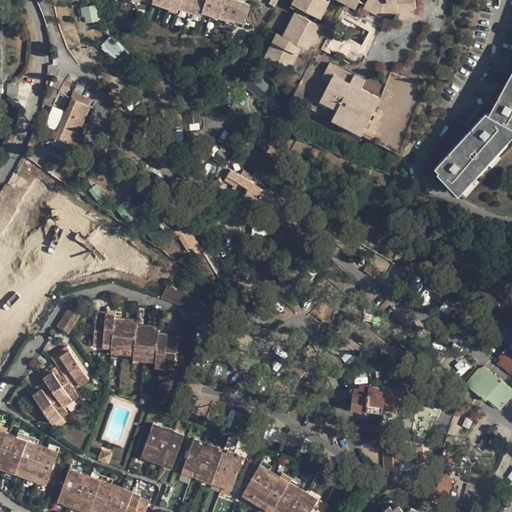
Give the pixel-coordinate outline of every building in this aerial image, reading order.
[(203,0),(155,0),(155,4),(176,12),(178,7),(202,16),(218,22),(220,17),(244,25),(251,5),(239,0),(237,4),(225,0),(207,0),(207,1),(203,0)] [(278,32),(265,56),(284,65),(296,41),(300,43),(309,47),(313,39),(321,24),(308,18),(311,11),(319,15),(326,0),(298,0),(295,6),(297,8),(301,10),(288,37),(284,35),(278,32)] [(329,0),(326,0),(319,15),(322,16),(330,0),(329,0)] [(368,0),(367,2),(365,6),(373,10),(375,7),(382,11),(389,10),(389,14),(399,13),(399,14),(418,12),(416,0),(368,0)] [(84,23),(98,21),(96,5),(82,7),(84,23)] [(201,20),(202,16),(178,7),(176,12),(201,20)] [(284,35),(288,37),(301,10),(297,8),(284,35)] [(244,25),(220,17),(218,22),(242,30),(244,25)] [(321,24),(313,39),(317,41),(325,26),(321,24)] [(115,58),(123,48),(109,37),(101,47),(115,58)] [(296,41),(284,65),(288,67),(300,43),(296,41)] [(354,54),(342,47),(337,56),(350,62),(354,54)] [(329,80),(320,98),(337,106),(354,72),(329,60),(325,68),(332,72),(329,80)] [(325,68),(321,76),(329,80),(332,72),(325,68)] [(486,111),(436,167),(458,189),(511,130),(511,71),(490,113),(486,111)] [(337,106),(334,111),(340,114),(356,83),(359,85),(363,77),(354,72),(337,106)] [(250,84),(242,80),(238,91),(246,95),(250,84)] [(340,114),(337,120),(362,133),(380,96),(359,85),(356,83),(340,114)] [(18,97),(18,84),(7,84),(7,97),(18,97)] [(266,93),(259,88),(252,99),(259,103),(266,93)] [(76,92),(74,98),(88,105),(91,99),(76,92)] [(66,148),(64,153),(67,155),(79,127),(76,126),(66,148)] [(201,134),(194,130),(187,140),(194,145),(201,134)] [(66,148),(45,139),(43,145),(64,153),(66,148)] [(262,141),(257,145),(263,153),(268,149),(262,141)] [(257,145),(250,149),(257,158),(263,153),(257,145)] [(216,151),(209,147),(202,157),(209,162),(216,151)] [(251,160),(244,163),(248,173),(256,169),(251,160)] [(231,170),(225,180),(234,185),(236,183),(237,181),(250,188),(248,190),(244,198),(257,205),(258,203),(262,205),(268,192),(252,183),(253,182),(231,170)] [(250,188),(237,181),(236,183),(238,184),(248,190),(250,188)] [(278,198),(268,192),(262,205),(266,208),(271,210),(273,207),(278,198)] [(37,207),(19,193),(15,199),(10,205),(8,203),(0,213),(0,227),(17,239),(23,229),(23,228),(37,207)] [(280,195),(278,198),(273,207),(277,210),(278,209),(280,210),(287,200),(280,195)] [(262,205),(258,203),(257,205),(255,208),(264,212),(266,208),(262,205)] [(189,228),(174,230),(173,232),(173,233),(174,235),(174,236),(179,233),(189,251),(194,249),(197,253),(203,250),(189,228)] [(306,247),(296,244),(293,252),(303,254),(306,247)] [(368,266),(365,270),(374,275),(376,271),(368,266)] [(206,300),(170,286),(166,300),(200,313),(206,300)] [(70,302),(56,324),(68,331),(82,309),(70,302)] [(262,306),(256,313),(266,321),(272,313),(262,306)] [(93,340),(112,342),(115,317),(115,312),(105,311),(105,314),(96,313),(93,340)] [(0,339),(10,323),(0,316),(0,339)] [(126,318),(115,317),(112,342),(112,347),(123,348),(126,318)] [(138,320),(126,318),(123,348),(135,349),(137,324),(138,320)] [(10,323),(0,339),(0,347),(14,325),(10,323)] [(149,325),(137,324),(135,349),(134,355),(146,356),(149,325)] [(160,326),(149,325),(146,356),(157,357),(160,326)] [(169,333),(159,332),(157,357),(156,361),(175,363),(177,336),(169,336),(169,333)] [(511,335),(505,349),(504,348),(498,358),(501,360),(499,366),(506,370),(508,370),(511,372),(511,335)] [(88,373),(69,345),(62,349),(65,353),(55,360),(60,366),(72,384),(88,373)] [(72,384),(60,366),(51,372),(49,368),(42,372),(49,383),(61,401),(77,390),(75,387),(72,384)] [(501,380),(485,366),(482,370),(479,369),(466,384),(487,402),(490,399),(502,409),(511,396),(511,387),(502,379),(501,380)] [(90,377),(88,373),(72,384),(75,387),(90,377)] [(61,401),(49,383),(40,389),(38,385),(31,390),(50,418),(66,408),(64,405),(61,401)] [(357,393),(353,392),(352,405),(363,406),(363,405),(369,405),(368,411),(384,412),(384,411),(395,412),(396,406),(399,406),(400,395),(404,395),(405,395),(406,388),(384,386),(369,388),(368,394),(357,393)] [(64,405),(79,394),(77,390),(61,401),(64,405)] [(52,422),(68,411),(66,408),(50,418),(52,422)] [(154,423),(144,452),(175,463),(185,434),(154,423)] [(387,424),(380,424),(378,437),(380,438),(383,439),(385,440),(387,424)] [(7,432),(0,429),(0,462),(48,480),(59,450),(48,446),(42,445),(40,449),(36,448),(37,443),(17,436),(15,440),(11,439),(13,434),(7,432)] [(19,431),(17,436),(37,443),(39,438),(19,431)] [(194,438),(185,466),(236,483),(245,455),(194,438)] [(50,442),(48,446),(59,450),(60,446),(50,442)] [(393,445),(384,446),(386,470),(395,469),(394,467),(400,466),(401,463),(413,462),(414,468),(426,462),(427,457),(427,453),(423,453),(422,447),(394,449),(393,445)] [(102,448),(99,459),(109,462),(113,452),(102,448)] [(462,455),(444,451),(436,475),(429,483),(438,486),(442,474),(455,479),(462,455)] [(175,463),(144,452),(142,457),(173,468),(175,463)] [(48,480),(0,462),(0,467),(47,484),(48,480)] [(394,467),(395,469),(395,471),(414,470),(414,468),(413,462),(401,463),(400,466),(394,467)] [(261,463),(245,490),(250,492),(248,497),(256,502),(259,498),(282,511),(310,511),(319,498),(261,463)] [(132,489),(68,466),(58,495),(64,497),(62,502),(71,506),(73,501),(105,511),(143,511),(148,499),(139,495),(139,493),(131,490),(132,489)] [(236,483),(185,466),(183,471),(234,488),(236,483)] [(455,479),(442,474),(438,486),(432,501),(446,506),(455,479)] [(164,495),(163,496),(162,497),(162,498),(162,500),(162,501),(162,502),(163,503),(164,504),(165,504),(166,504),(168,503),(169,503),(170,502),(170,501),(171,499),(170,498),(170,497),(168,496),(167,495),(166,495),(164,495)] [(282,511),(259,498),(256,502),(272,511),(282,511)] [(105,511),(73,501),(71,506),(89,511),(105,511)]
